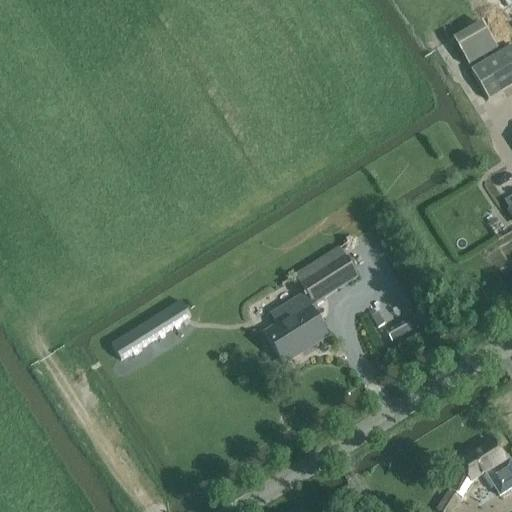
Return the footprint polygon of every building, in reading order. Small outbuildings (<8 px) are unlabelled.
[(468,66),(496,50),(481,24),(453,41),(468,66)] [(487,100),(511,86),(511,48),(471,72),(487,100)] [(322,264),(339,291),(357,280),(343,258),(340,252),(322,264)] [(296,280),(307,297),(272,319),(276,326),(263,334),(284,366),(327,338),(310,310),(325,300),(308,272),(296,280)] [(181,303),(111,347),(120,362),(191,318),(181,304),(181,303)] [(378,329),(385,325),(378,314),(371,318),(378,329)] [(392,345),(410,335),(404,324),(386,334),(392,345)] [(451,495),(440,511),(454,511),(460,503),(463,504),(474,485),(473,484),(487,475),(501,497),(511,490),(511,466),(507,459),(504,461),(493,444),(459,465),(462,470),(451,495)]
